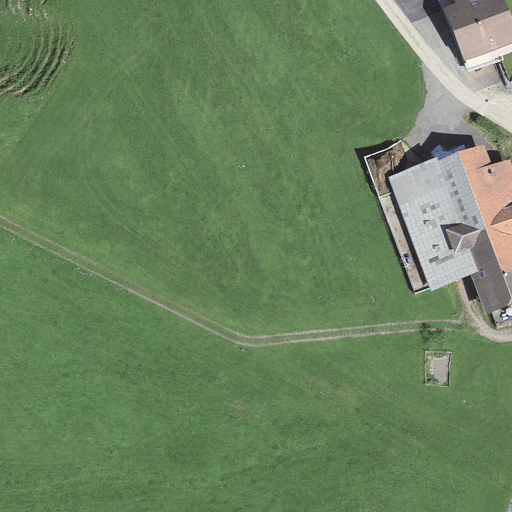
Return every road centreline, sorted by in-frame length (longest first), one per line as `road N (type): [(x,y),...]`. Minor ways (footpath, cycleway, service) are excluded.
road 1 (track): [(0,219),(240,339),(460,325),(511,332)]
road 2 (track): [(384,0),(483,105)]
